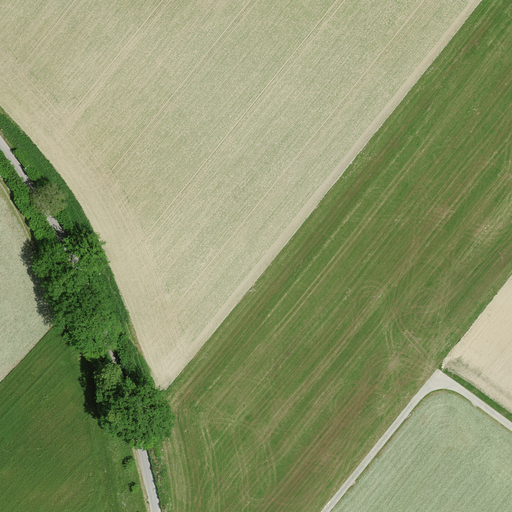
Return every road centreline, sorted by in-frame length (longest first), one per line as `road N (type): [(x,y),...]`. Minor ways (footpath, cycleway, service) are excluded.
road 1 (unclassified): [(155,511),(102,321),(66,243),(0,142)]
road 2 (track): [(325,511),(431,386),(458,388),(511,426)]
